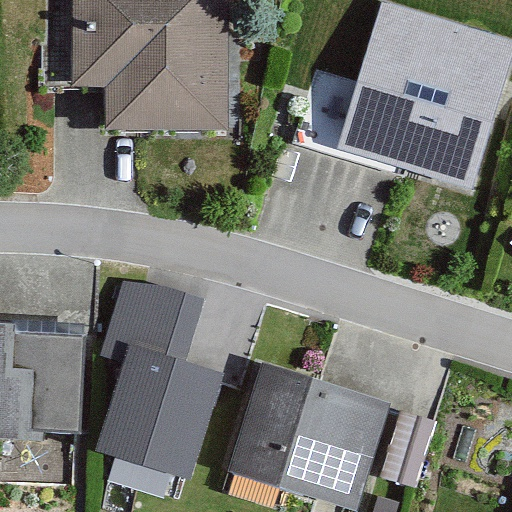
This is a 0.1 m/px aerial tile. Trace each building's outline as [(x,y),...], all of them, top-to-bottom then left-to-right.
[(105,140),(229,138),(225,0),(71,0),(74,98),(104,98),(105,140)] [(335,161),(472,199),(511,58),(511,49),(377,11),(335,161)] [(131,370),(154,376),(130,464),(211,486),(238,384),(211,377),(229,310),(153,289),(131,370)] [(29,439),(74,441),(79,342),(0,337),(0,450),(28,452),(29,439)] [(227,481),(329,511),(354,511),(385,412),(260,374),(227,481)] [(382,487),(414,495),(431,431),(400,422),(382,487)]
